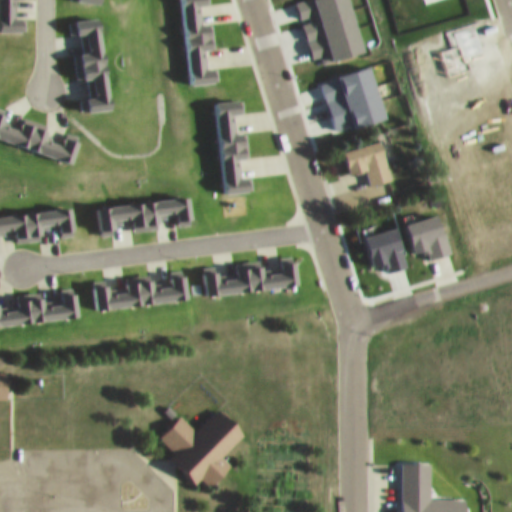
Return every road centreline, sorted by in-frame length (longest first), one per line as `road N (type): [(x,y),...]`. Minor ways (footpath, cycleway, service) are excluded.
road 1 (residential): [(251,0),(348,309),(351,511)]
road 2 (residential): [(321,220),(22,257)]
road 3 (residential): [(511,258),(348,309)]
